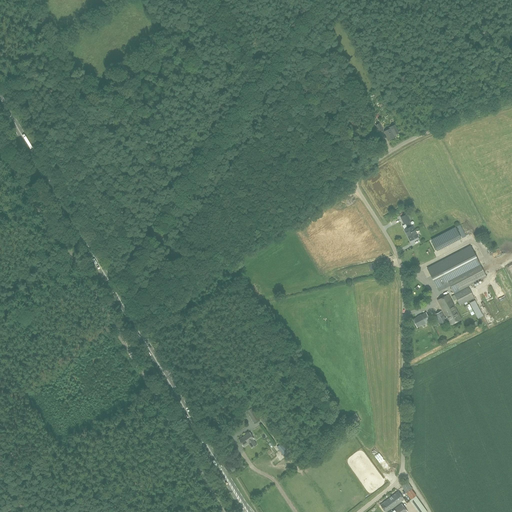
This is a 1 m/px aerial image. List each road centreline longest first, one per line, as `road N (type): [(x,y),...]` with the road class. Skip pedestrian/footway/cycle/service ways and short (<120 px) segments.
road 1 (unclassified): [(359,511),(402,469),(403,281),(356,176),(418,135),(511,99)]
road 2 (primary): [(245,511),(0,99)]
road 3 (unclassified): [(223,511),(0,147)]
